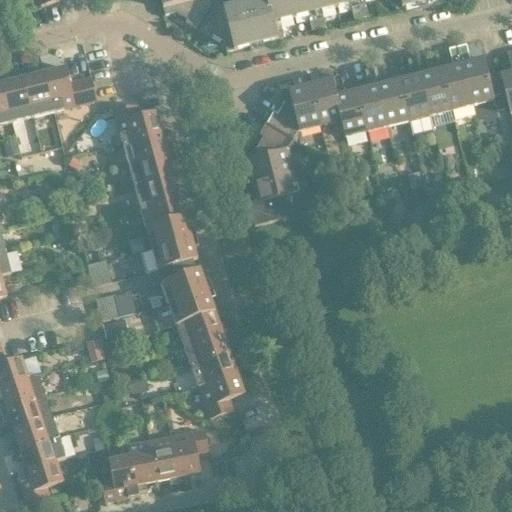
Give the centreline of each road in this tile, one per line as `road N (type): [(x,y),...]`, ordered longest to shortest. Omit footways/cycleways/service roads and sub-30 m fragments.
road 1 (residential): [(168,49),(238,83),(511,17)]
road 2 (residential): [(127,511),(268,481),(282,457),(261,388)]
road 3 (residential): [(210,257),(164,77),(168,49)]
